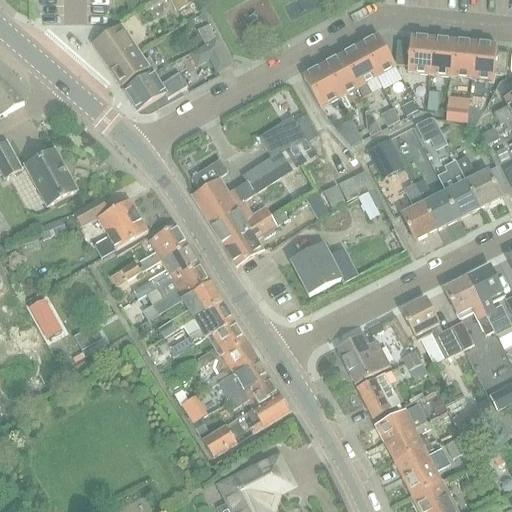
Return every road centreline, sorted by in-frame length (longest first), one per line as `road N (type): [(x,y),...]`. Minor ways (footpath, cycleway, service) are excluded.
road 1 (residential): [(511,29),(381,19),(133,146)]
road 2 (residential): [(279,357),(511,235)]
road 3 (tertiary): [(279,357),(159,173),(133,146)]
road 4 (tertiary): [(362,511),(279,357)]
